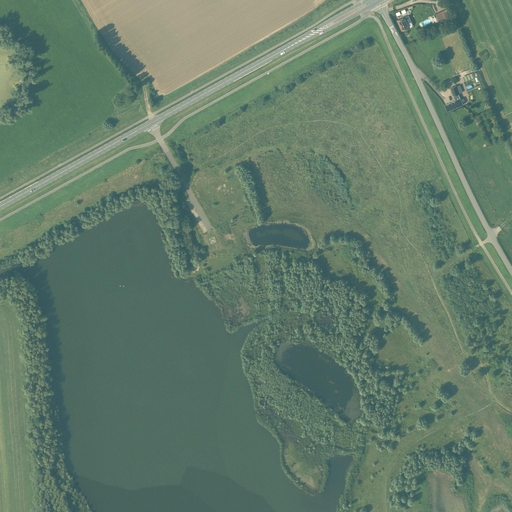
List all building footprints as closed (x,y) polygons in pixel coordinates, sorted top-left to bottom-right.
[(450,14),(447,8),(435,14),(441,26),(450,21),(454,19),(451,14),(450,14)] [(434,16),(421,21),(423,26),(436,21),(434,16)] [(408,22),(405,17),(397,21),(401,31),(410,27),(412,26),(413,24),(412,22),(410,22),(408,22)] [(473,73),(462,77),(464,81),(475,77),(473,73)] [(448,111),(463,104),(458,93),(459,93),(455,86),(450,88),(455,101),(445,105),(448,111)]
